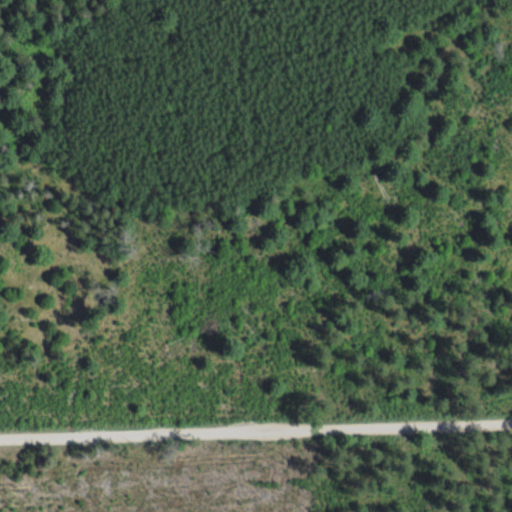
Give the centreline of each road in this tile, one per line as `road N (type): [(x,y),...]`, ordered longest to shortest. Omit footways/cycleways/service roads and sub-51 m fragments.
road 1 (track): [(511,421),(0,438)]
road 2 (track): [(142,433),(21,282),(0,231)]
